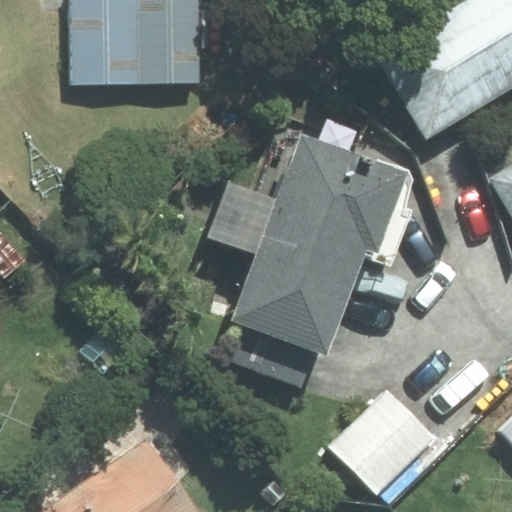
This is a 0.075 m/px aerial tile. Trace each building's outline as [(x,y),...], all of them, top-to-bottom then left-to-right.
[(511,92),(511,0),(461,0),(362,54),(412,146),(511,92)] [(182,12),(52,11),(51,100),(182,101),(182,12)] [(368,273),(395,186),(274,145),(256,206),(217,190),(190,249),(231,267),(208,338),(308,372),(344,266),(368,273)] [(511,262),(511,161),(469,188),(511,262)] [(362,504),(430,446),(379,394),(320,453),(362,504)] [(511,464),(511,415),(486,440),(511,464)] [(195,511),(143,435),(27,511),(195,511)]
